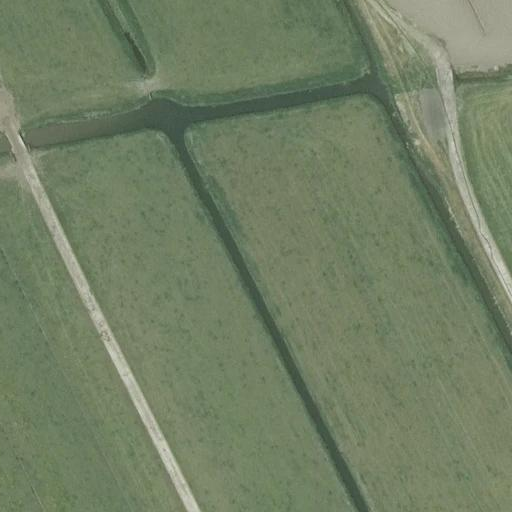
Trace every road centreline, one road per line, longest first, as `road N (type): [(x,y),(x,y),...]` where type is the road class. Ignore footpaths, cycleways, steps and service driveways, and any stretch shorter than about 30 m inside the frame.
road 1 (track): [(192,511),(0,110)]
road 2 (track): [(511,289),(464,177),(444,65)]
